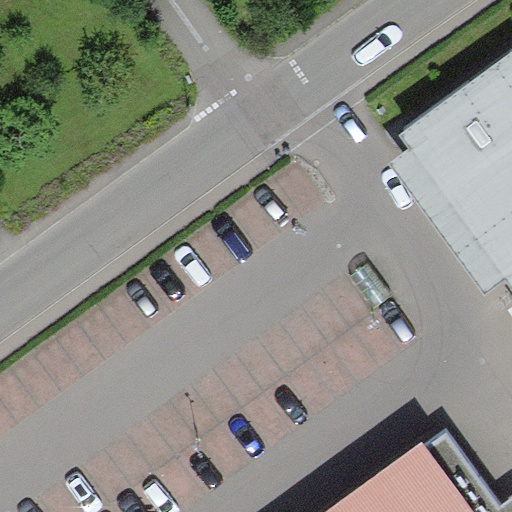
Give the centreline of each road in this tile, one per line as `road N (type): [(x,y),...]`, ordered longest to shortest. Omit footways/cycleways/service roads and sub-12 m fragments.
road 1 (residential): [(256,117),(0,300)]
road 2 (residential): [(421,0),(256,117)]
road 3 (residential): [(174,0),(256,117)]
